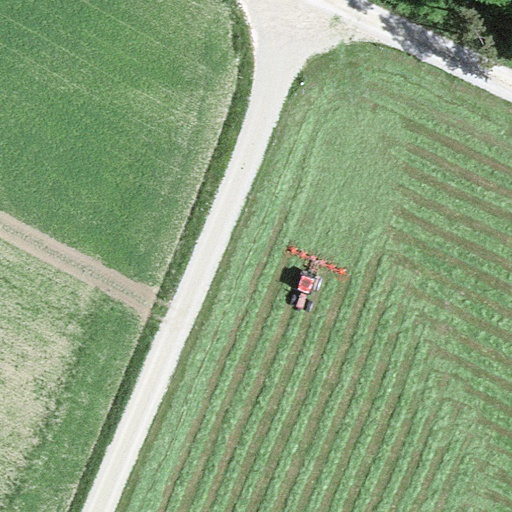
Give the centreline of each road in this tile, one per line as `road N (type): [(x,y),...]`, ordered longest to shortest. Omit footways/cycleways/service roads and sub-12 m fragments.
road 1 (track): [(296,11),(93,511)]
road 2 (track): [(278,0),(511,92)]
